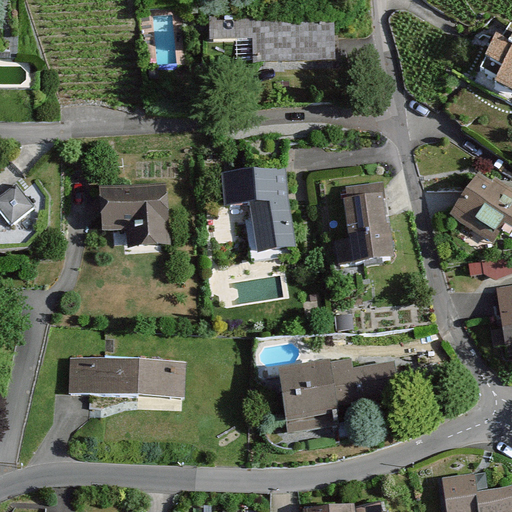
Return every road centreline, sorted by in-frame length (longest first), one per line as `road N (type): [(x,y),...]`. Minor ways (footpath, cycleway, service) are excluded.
road 1 (residential): [(0,491),(74,477),(289,484),(367,470),(505,414)]
road 2 (residential): [(398,116),(0,132)]
road 3 (residential): [(398,116),(450,303),(505,414)]
